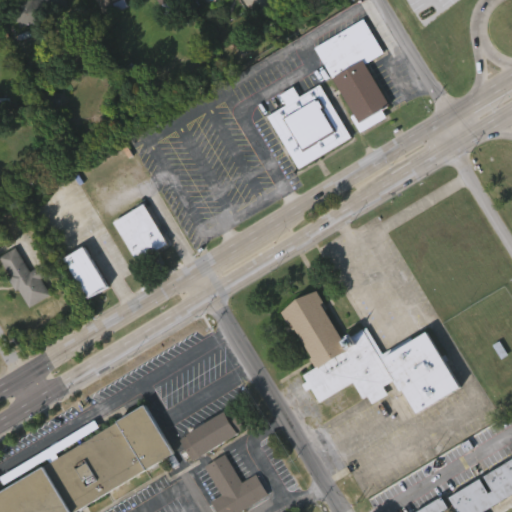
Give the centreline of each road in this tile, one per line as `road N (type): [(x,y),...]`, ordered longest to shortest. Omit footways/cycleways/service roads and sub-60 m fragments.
road 1 (secondary): [(34,406),(372,195)]
road 2 (residential): [(194,275),(338,511)]
road 3 (secondary): [(452,118),(252,240)]
road 4 (secondary): [(194,275),(21,381)]
road 5 (residential): [(381,0),(452,118)]
